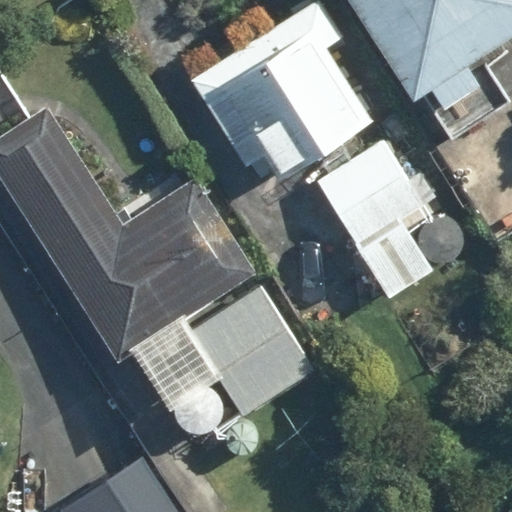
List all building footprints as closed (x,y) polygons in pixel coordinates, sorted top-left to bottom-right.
[(332,0),(315,0),(201,75),(257,161),(286,142),(301,164),(382,113),(336,39),(352,29),(332,0)] [(511,0),(366,0),(428,92),(443,80),(460,104),(493,81),(478,57),(511,34),(511,0)] [(0,136),(0,157),(130,355),(147,343),(185,400),(227,373),(252,412),(324,365),(268,279),(202,322),(195,312),(266,264),(205,171),(131,220),(53,101),(0,136)] [(326,175),(368,240),(434,198),(392,134),(326,175)] [(480,250),(497,240),(473,198),(456,208),(480,250)] [(185,511),(146,449),(47,511),(185,511)]
